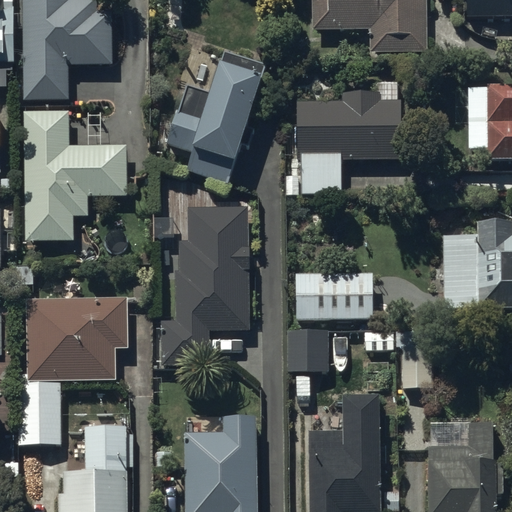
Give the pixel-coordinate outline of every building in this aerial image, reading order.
[(71,0),(21,0),(22,102),(67,102),(67,68),(111,68),(110,14),(94,14),(94,1),(71,1),(71,0)] [(425,55),(424,0),(310,0),(311,33),(369,32),(369,56),(425,55)] [(511,0),(465,0),(465,20),(511,19),(511,35),(510,35),(510,42),(511,42),(511,0)] [(0,66),(13,67),(12,10),(0,14),(0,66)] [(208,97),(185,90),(166,147),(191,155),(185,174),(227,188),(236,161),(242,163),(253,133),(245,130),(266,69),(222,55),(208,97)] [(399,163),(399,104),(397,104),(397,86),(378,86),(378,96),(353,96),(340,106),(296,106),(296,163),(299,163),(299,180),(285,180),(285,197),(340,197),(340,163),(399,163)] [(511,88),(484,88),(484,92),(467,92),(468,153),(486,153),(486,164),(511,163),(511,88)] [(67,114),(23,115),(24,243),(73,242),(72,220),(87,219),(87,200),(127,199),(127,148),(67,148),(67,114)] [(161,324),(160,369),(208,369),(208,334),(249,333),(248,211),(187,211),(187,243),(179,243),(179,275),(174,275),(175,324),(161,324)] [(477,240),(441,240),(442,312),(511,311),(511,231),(511,227),(477,227),(477,240)] [(371,323),(371,278),(295,278),(295,324),(298,324),(298,332),(310,333),(310,323),(371,323)] [(126,301),(24,301),(26,377),(19,377),(18,448),(61,448),(61,384),(114,384),(114,350),(126,350),(126,301)] [(327,334),(286,334),(287,374),(328,374),(327,334)] [(379,511),(377,400),(341,400),(342,434),(308,435),(308,511),(379,511)] [(256,511),(254,422),(222,422),(222,437),(184,438),(183,511),(256,511)] [(493,471),(493,428),(466,428),(466,452),(427,452),(426,511),(495,511),(495,499),(502,499),(502,471),(493,471)] [(128,511),(128,477),(125,477),(125,470),(132,470),(132,437),(126,437),(126,431),(84,431),(84,476),(63,475),(62,498),(57,498),(57,511),(128,511)]
